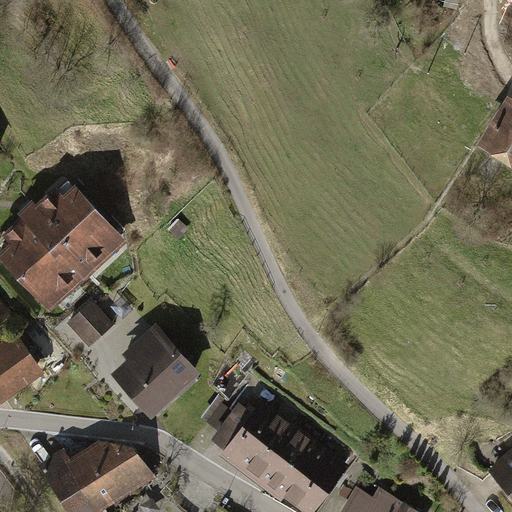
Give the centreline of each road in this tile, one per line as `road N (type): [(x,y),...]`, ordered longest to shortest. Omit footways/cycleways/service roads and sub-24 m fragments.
road 1 (unclassified): [(113,0),(208,135),(305,329),(477,511)]
road 2 (residential): [(281,511),(143,433),(0,419)]
